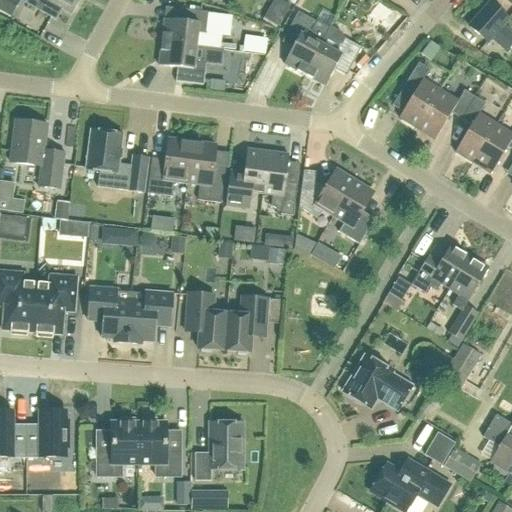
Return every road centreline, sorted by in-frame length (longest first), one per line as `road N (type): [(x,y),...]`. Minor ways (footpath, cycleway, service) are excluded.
road 1 (residential): [(0,366),(299,394),(323,416),(337,451),(311,511)]
road 2 (unclassified): [(340,133),(70,87)]
road 3 (unclassified): [(511,235),(340,133)]
road 4 (unclassified): [(340,133),(357,99),(445,0)]
